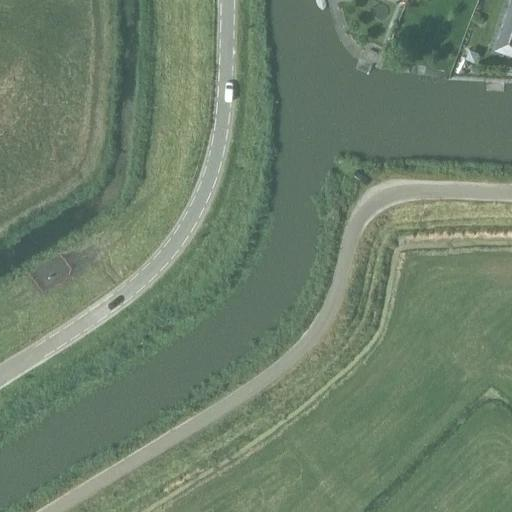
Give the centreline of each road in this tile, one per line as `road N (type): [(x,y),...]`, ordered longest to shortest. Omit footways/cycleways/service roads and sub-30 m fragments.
road 1 (unclassified): [(49,511),(197,423),(313,335),(335,295),(353,226),(372,203),(406,189),(511,193)]
road 2 (tertiary): [(0,375),(155,268),(195,217),(220,146),(226,0)]
